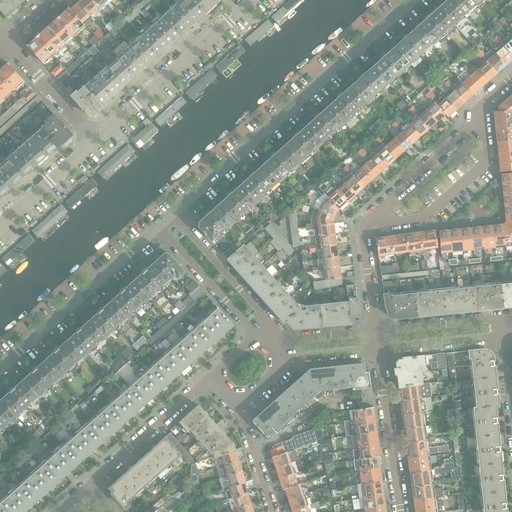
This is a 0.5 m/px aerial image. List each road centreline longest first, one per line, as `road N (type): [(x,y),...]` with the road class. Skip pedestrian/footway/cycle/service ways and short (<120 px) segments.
road 1 (residential): [(172,213),(410,0)]
road 2 (residential): [(0,368),(158,225)]
road 3 (residential): [(251,0),(97,139)]
road 4 (residential): [(372,215),(423,217),(484,164),(474,116)]
road 5 (residential): [(88,485),(210,375)]
road 6 (residential): [(377,349),(399,511)]
road 7 (residential): [(158,225),(254,335)]
road 8 (residential): [(269,322),(172,213)]
road 9 (residential): [(474,116),(372,215)]
road 10 (residential): [(97,139),(4,39)]
road 11 (residential): [(97,139),(0,226)]
road 12 (residential): [(504,318),(375,331)]
road 13 (residential): [(377,349),(505,336)]
road 14 (residential): [(372,215),(362,229),(375,331)]
